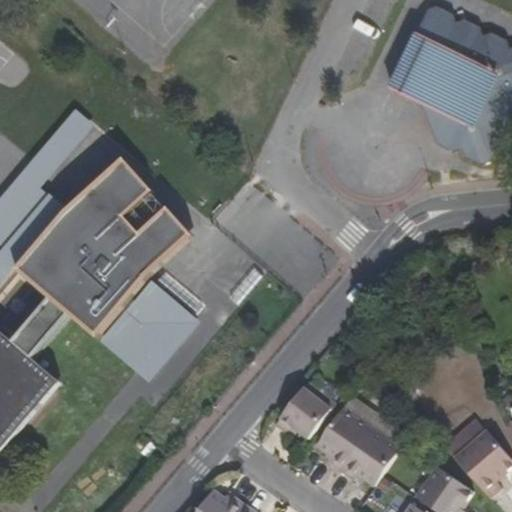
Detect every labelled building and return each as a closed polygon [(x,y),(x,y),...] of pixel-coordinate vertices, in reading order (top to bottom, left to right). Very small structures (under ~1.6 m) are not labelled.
[(421,101),(444,112),(434,132),(438,141),(455,150),(462,146),(465,155),(481,162),(491,158),(498,145),(494,136),(505,132),(511,116),(511,47),(509,48),(506,40),(490,32),(482,35),(479,27),(464,19),(454,22),(451,13),(437,6),(427,10),(390,86),(421,101)] [(434,132),(444,112),(421,101),(434,132)] [(66,309),(96,333),(144,273),(190,232),(120,157),(64,208),(42,190),(95,126),(74,110),(0,197),(0,296),(20,273),(49,297),(14,336),(23,344),(30,351),(66,309)] [(0,456),(65,381),(42,361),(30,351),(23,344),(14,336),(0,324),(0,456)] [(307,388),(275,428),(288,438),(292,431),(297,436),(308,444),(335,409),(307,388)] [(334,460),(330,466),(342,475),(372,433),(341,412),(317,447),(329,456),(334,460)] [(456,455),(482,436),(473,425),(447,443),(456,455)] [(292,431),(288,438),(293,442),(297,436),(292,431)] [(497,483),(506,474),(511,468),(511,460),(487,432),(456,459),(491,499),(502,489),(497,483)] [(360,477),(365,481),(376,488),(384,477),(401,452),(372,433),(342,475),(355,484),(360,477)] [(330,466),(334,460),(329,456),(324,463),(330,466)] [(463,511),(467,506),(474,496),(436,470),(416,499),(434,511),(463,511)] [(511,480),(506,474),(497,483),(502,489),(511,480)] [(360,477),(355,484),(361,488),(365,481),(360,477)] [(244,511),(247,509),(233,500),(228,506),(223,502),(211,494),(198,511),(244,511)] [(228,496),(223,502),(228,506),(233,500),(228,496)]
